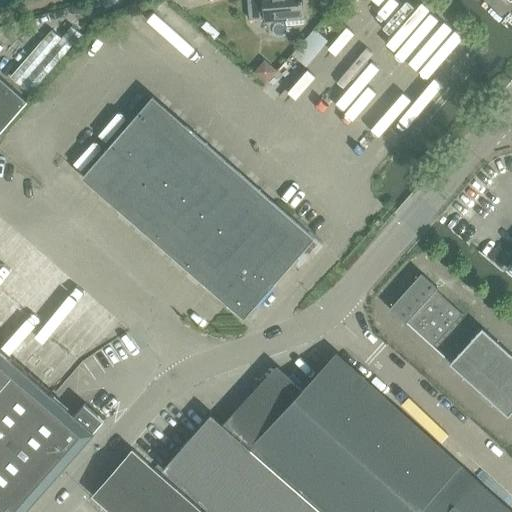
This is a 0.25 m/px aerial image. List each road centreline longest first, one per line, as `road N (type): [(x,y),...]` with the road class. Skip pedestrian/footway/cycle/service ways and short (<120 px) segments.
road 1 (tertiary): [(48,511),(154,390),(197,359),(328,306)]
road 2 (tertiary): [(328,306),(501,106)]
road 3 (unclassified): [(511,474),(328,306)]
